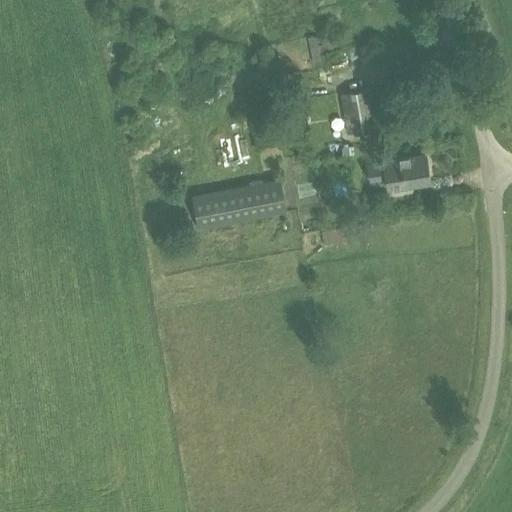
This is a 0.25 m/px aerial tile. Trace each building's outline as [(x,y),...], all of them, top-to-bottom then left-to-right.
[(308,41),(312,63),(321,62),(316,39),(308,41)] [(341,92),(348,132),(379,127),(372,88),(341,92)] [(241,135),(225,138),(230,171),(236,170),(234,158),(245,157),(241,135)] [(369,164),(372,180),(387,178),(389,190),(432,183),(427,153),(385,160),(385,161),(369,164)] [(279,178),(193,195),(199,227),(285,209),(279,178)] [(324,231),(325,239),(341,237),(339,228),(324,231)]
